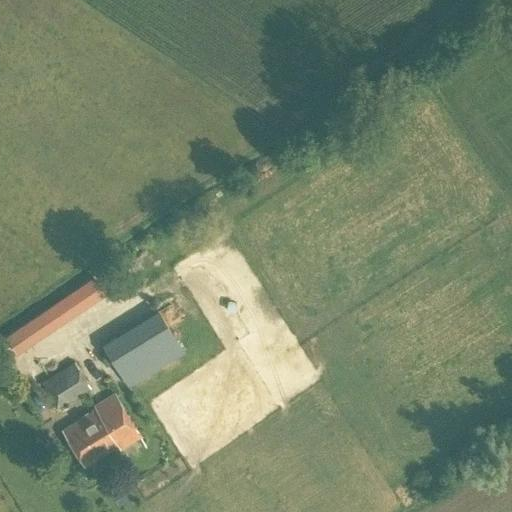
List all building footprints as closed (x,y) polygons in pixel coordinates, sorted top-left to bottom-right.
[(244,198),(248,194),(235,179),(217,194),(223,202),(237,190),(244,198)] [(93,276),(6,335),(18,353),(29,345),(26,340),(90,297),(93,302),(105,294),(93,276)] [(127,386),(184,351),(158,308),(101,343),(127,386)] [(56,406),(89,387),(74,361),(41,382),(56,406)] [(97,408),(118,443),(120,447),(145,432),(119,390),(104,399),(105,400),(98,404),(95,405),(97,408)] [(85,463),(113,446),(107,436),(110,434),(103,423),(98,426),(90,412),(63,428),(85,463)]
